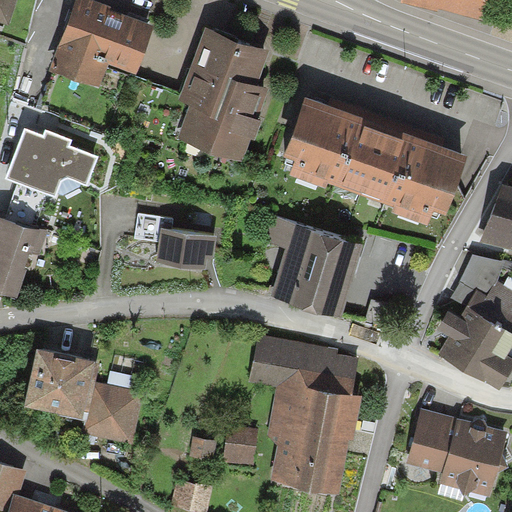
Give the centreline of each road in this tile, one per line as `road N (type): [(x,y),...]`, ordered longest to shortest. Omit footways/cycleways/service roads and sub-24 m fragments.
road 1 (residential): [(401,358),(311,324),(215,302),(0,324)]
road 2 (residential): [(401,358),(511,138)]
road 3 (primary): [(316,0),(511,71)]
road 4 (residential): [(143,511),(0,440)]
road 5 (residential): [(361,511),(401,358)]
road 6 (residential): [(511,402),(454,388),(401,358)]
